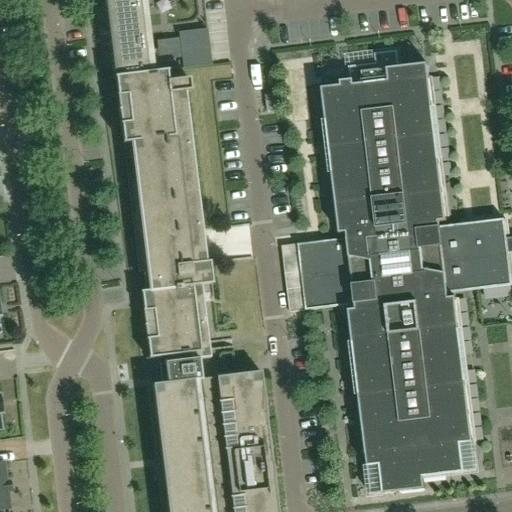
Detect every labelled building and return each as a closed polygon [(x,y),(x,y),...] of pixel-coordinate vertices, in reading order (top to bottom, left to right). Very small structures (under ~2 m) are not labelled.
[(105,0),(115,76),(155,71),(146,0),(105,0)] [(207,30),(178,33),(183,69),(211,65),(207,30)] [(341,241),(298,246),(284,248),(292,314),(349,307),(372,498),(426,491),(424,479),(477,473),(455,294),(511,287),(511,281),(509,255),(511,254),(511,239),(507,240),(505,221),(447,228),(428,66),(399,69),(397,53),(375,55),(376,65),(349,68),(351,82),(341,83),(341,88),(322,90),(341,241)] [(148,360),(170,358),(171,364),(164,365),(167,385),(151,387),(166,511),(277,511),(261,373),(200,381),(198,361),(209,360),(201,288),(212,287),(209,264),(205,264),(184,94),(190,93),(188,80),(168,83),(167,72),(113,79),(137,274),(148,273),(150,292),(140,293),(148,360)] [(278,112),(276,96),(266,97),(268,113),(278,112)]
